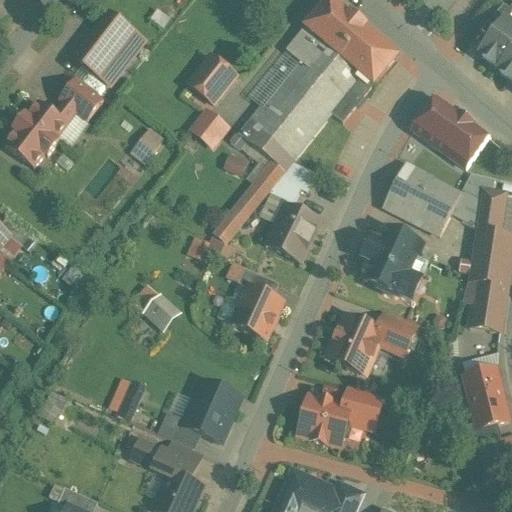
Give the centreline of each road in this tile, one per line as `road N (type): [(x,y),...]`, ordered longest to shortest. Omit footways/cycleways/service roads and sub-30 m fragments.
road 1 (residential): [(443,70),(358,219),(257,447)]
road 2 (residential): [(489,511),(257,447)]
